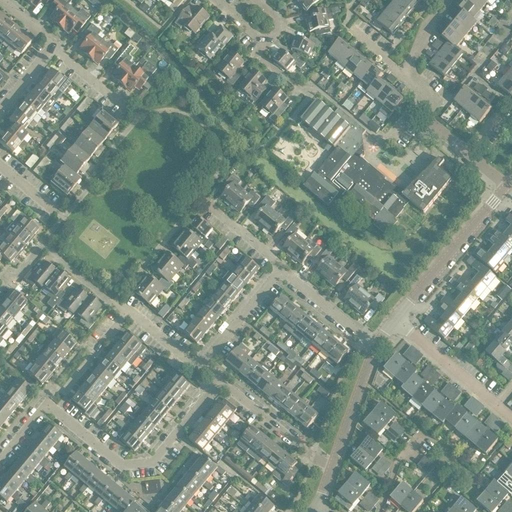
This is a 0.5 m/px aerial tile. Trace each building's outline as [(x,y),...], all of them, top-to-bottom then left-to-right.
[(59,27),(72,11),(67,7),(71,2),(69,0),(57,0),(53,6),(58,10),(50,20),(59,27)] [(166,0),(173,5),(170,10),(174,13),(184,0),(166,0)] [(321,0),(301,0),(298,2),(306,12),(321,0)] [(413,10),(400,0),(395,0),(391,5),(406,18),(413,10)] [(420,2),(417,0),(400,0),(413,10),(420,2)] [(480,13),(465,0),(458,9),(461,12),(461,11),(473,21),(474,21),(480,13)] [(464,0),(465,0),(480,13),(487,4),(481,0),(464,0)] [(406,18),(391,5),(384,14),(399,27),(406,18)] [(195,35),(209,18),(197,8),(191,15),(186,11),(175,24),(181,29),(184,26),(195,35)] [(308,20),(306,20),(309,32),(315,31),(316,37),(323,35),(331,33),(328,21),(332,20),(331,15),(330,8),(317,11),(319,18),(308,20)] [(72,11),(59,27),(68,35),(76,25),(80,29),(90,17),(81,10),(77,15),(72,11)] [(455,19),(470,32),(477,24),(474,21),(473,21),(461,11),(461,12),(455,19)] [(399,27),(384,14),(377,22),(392,35),(399,27)] [(448,28),(463,40),(470,32),(455,19),(448,28)] [(15,28),(7,21),(0,28),(0,37),(4,41),(15,28)] [(88,58),(101,42),(97,38),(101,33),(91,25),(82,37),(87,41),(79,50),(88,58)] [(23,34),(15,28),(4,41),(8,45),(5,51),(8,53),(23,34)] [(198,50),(210,60),(231,36),(221,28),(215,36),(212,33),(207,39),(204,36),(197,44),(201,47),(198,50)] [(441,36),(456,49),(463,40),(448,28),(441,36)] [(23,34),(8,53),(10,55),(15,51),(21,55),(32,42),(23,34)] [(456,49),(441,36),(440,37),(448,43),(442,50),(457,63),(463,55),(456,49)] [(317,52),(322,42),(311,37),(308,43),(296,38),(291,49),(309,57),(312,50),(317,52)] [(337,62),(349,47),(341,40),(328,55),(337,62)] [(101,42),(88,58),(97,65),(105,56),(109,60),(117,50),(109,44),(107,47),(101,42)] [(345,69),(357,54),(349,47),(337,62),(345,69)] [(300,70),(306,64),(295,54),(291,59),(280,50),(273,59),(287,72),(294,65),(300,70)] [(457,63),(442,50),(435,58),(450,71),(457,63)] [(120,85),(134,69),(129,65),(133,60),(124,52),(115,64),(119,68),(111,77),(120,85)] [(238,70),(244,63),(232,53),(218,70),(229,80),(227,81),(233,86),(243,74),(238,70)] [(353,76),(366,61),(357,54),(345,69),(353,76)] [(450,71),(435,58),(429,65),(444,78),(450,71)] [(361,82),(374,68),(366,61),(353,76),(361,82)] [(134,69),(120,85),(130,92),(138,83),(142,87),(152,75),(156,70),(147,62),(143,68),(139,73),(134,69)] [(374,68),(361,82),(369,89),(370,89),(379,79),(383,75),(374,68)] [(43,79),(62,95),(71,83),(64,77),(61,80),(50,71),(43,79)] [(259,88),(265,81),(253,71),(239,88),(251,98),(249,100),(254,104),(264,92),(259,88)] [(511,83),(505,78),(498,87),(511,98),(511,83)] [(43,79),(37,88),(53,101),(55,103),(62,95),(43,79)] [(375,101),(387,86),(379,79),(370,89),(369,89),(366,93),(375,101)] [(387,86),(375,101),(383,107),(396,92),(387,86)] [(462,110),(475,94),(466,87),(454,103),(462,110)] [(37,88),(29,96),(48,111),(50,109),(48,107),(53,101),(37,88)] [(281,106),(287,99),(275,89),(261,106),(272,115),(269,119),(275,124),(286,110),(281,106)] [(396,92),(383,107),(392,115),(404,100),(396,92)] [(475,94),(462,110),(471,117),(483,101),(475,94)] [(29,96),(23,105),(36,116),(40,110),(46,114),(48,111),(29,96)] [(78,108),(84,113),(92,103),(87,98),(78,108)] [(366,132),(338,109),(334,115),(317,101),(301,121),(336,151),(318,172),(320,173),(317,176),(314,174),(304,187),(328,207),(332,202),(336,205),(346,204),(349,200),(373,221),(374,220),(375,221),(372,225),(386,236),(397,222),(393,219),(394,218),(395,219),(409,202),(424,215),(452,181),(451,180),(453,177),(441,167),(444,164),(444,163),(443,164),(440,161),(440,160),(403,196),(398,192),(384,180),(385,179),(362,159),(364,156),(363,135),(366,132)] [(347,101),(342,106),(349,112),(354,106),(347,101)] [(483,101),(471,117),(480,124),(492,109),(483,101)] [(23,105),(16,113),(34,128),(36,125),(32,121),(36,116),(23,105)] [(63,113),(63,114),(63,115),(64,115),(64,116),(65,116),(66,116),(66,115),(67,114),(68,114),(69,113),(70,112),(70,111),(71,111),(71,110),(71,109),(70,108),(69,107),(68,107),(67,106),(67,107),(66,107),(65,108),(65,109),(64,110),(65,111),(64,112),(63,113)] [(84,113),(78,108),(75,111),(81,116),(84,113)] [(94,121),(114,138),(118,133),(114,130),(118,125),(102,112),(94,121)] [(34,128),(16,113),(8,121),(13,125),(22,132),(23,132),(27,127),(32,130),(34,128)] [(363,114),(359,120),(376,134),(380,128),(363,114)] [(94,121),(87,130),(103,143),(107,138),(111,142),(114,138),(94,121)] [(13,125),(6,133),(25,149),(27,146),(23,141),(27,136),(23,132),(22,132),(13,125)] [(68,128),(64,125),(60,131),(63,134),(68,128)] [(87,130),(80,138),(100,155),(104,150),(100,147),(103,143),(87,130)] [(25,149),(6,133),(0,140),(0,144),(12,155),(17,148),(22,151),(25,149)] [(80,138),(73,147),(89,160),(93,155),(97,158),(100,155),(80,138)] [(54,145),(50,142),(46,147),(49,150),(54,145)] [(73,147),(66,155),(86,171),(90,167),(86,164),(89,160),(73,147)] [(86,171),(66,155),(59,164),(63,168),(64,167),(75,177),(75,176),(79,172),(83,175),(86,171)] [(46,167),(41,162),(32,173),(37,177),(46,167)] [(63,168),(57,175),(77,192),(80,187),(77,184),(80,180),(75,176),(75,177),(64,167),(63,168)] [(77,192),(57,175),(50,184),(65,198),(69,193),(73,196),(77,192)] [(230,206),(243,191),(238,186),(241,183),(232,175),(224,186),(228,189),(221,198),(230,206)] [(243,191),(230,206),(240,214),(247,205),(251,209),(260,199),(251,192),(248,195),(243,191)] [(264,229),(276,214),(271,209),(275,204),(267,197),(257,209),(262,213),(254,222),(264,229)] [(20,214),(12,224),(30,239),(37,231),(36,230),(39,227),(33,222),(30,225),(23,219),(24,217),(20,214)] [(276,214),(264,229),(273,237),(280,228),(285,232),(293,222),(289,218),(285,222),(276,214)] [(292,214),(289,218),(293,222),(297,218),(292,214)] [(511,226),(508,232),(511,235),(511,216),(508,214),(503,219),(511,226)] [(199,234),(209,242),(206,239),(212,231),(197,218),(189,226),(199,234)] [(24,247),(30,239),(12,224),(5,232),(9,236),(9,235),(24,247)] [(292,257),(305,242),(296,234),(298,231),(292,226),(284,235),(290,241),(283,250),(292,257)] [(491,234),(511,252),(511,250),(511,235),(508,232),(504,237),(495,229),(491,234)] [(209,242),(199,234),(195,239),(186,231),(179,239),(195,252),(201,245),(204,248),(209,242)] [(491,252),(502,262),(511,252),(491,234),(486,240),(495,247),(491,252)] [(9,236),(2,244),(16,256),(24,247),(9,235),(9,236)] [(219,251),(228,241),(223,237),(215,247),(219,251)] [(195,252),(179,239),(172,247),(181,255),(179,258),(189,266),(193,269),(196,265),(191,257),(195,252)] [(0,242),(0,256),(2,258),(9,265),(16,256),(2,244),(0,242)] [(305,242),(292,257),(301,265),(309,256),(313,260),(321,250),(317,246),(314,250),(305,242)] [(325,280),(338,265),(329,257),(333,252),(329,248),(319,260),(323,263),(316,272),(325,280)] [(502,262),(491,252),(487,257),(478,249),(473,255),(494,272),(502,262)] [(160,262),(176,275),(182,268),(185,271),(189,266),(179,258),(176,261),(167,253),(160,262)] [(239,267),(253,278),(259,270),(243,256),(236,264),(239,267)] [(476,279),(487,289),(496,278),(476,261),(471,266),(480,274),(476,279)] [(160,281),(170,289),(173,285),(170,282),(176,275),(160,262),(153,270),(162,278),(160,281)] [(35,284),(42,289),(57,271),(56,271),(55,273),(44,264),(35,275),(30,271),(23,279),(33,287),(35,284)] [(338,265),(325,280),(334,288),(342,279),(346,283),(358,269),(354,265),(347,273),(338,265)] [(246,286),(253,278),(239,267),(232,275),(246,286)] [(57,271),(42,289),(42,290),(44,288),(50,293),(47,297),(50,300),(46,305),(52,309),(54,306),(56,304),(62,297),(64,295),(59,291),(68,280),(57,271)] [(239,295),(246,286),(232,275),(230,273),(223,281),(225,284),(239,295)] [(141,284),(157,298),(163,291),(166,294),(170,289),(160,281),(158,284),(148,276),(141,284)] [(458,281),(479,299),(487,289),(476,279),(472,284),(463,276),(458,281)] [(353,308),(366,293),(357,286),(362,281),(357,277),(347,288),(352,292),(344,301),(353,308)] [(479,299),(458,281),(454,286),(463,294),(459,299),(470,309),(479,299)] [(157,298),(141,284),(134,293),(150,306),(157,298)] [(232,303),(239,295),(225,284),(218,292),(232,303)] [(505,285),(496,296),(502,301),(511,290),(505,285)] [(75,314),(88,297),(87,299),(75,290),(66,300),(62,297),(56,304),(54,306),(64,314),(66,310),(73,316),(75,314)] [(5,301),(19,312),(26,304),(13,292),(5,301)] [(218,292),(211,301),(225,312),(232,303),(218,292)] [(366,293),(353,308),(363,316),(370,307),(375,311),(384,300),(379,295),(375,300),(366,293)] [(88,297),(75,314),(81,319),(78,323),(88,331),(95,322),(90,318),(100,307),(88,297)] [(279,317),(289,304),(281,297),(270,310),(279,317)] [(441,302),(462,319),(470,309),(459,299),(455,304),(446,297),(441,302)] [(0,310),(12,321),(19,312),(5,301),(0,307),(0,310)] [(218,320),(225,312),(211,301),(205,309),(218,320)] [(442,319),(453,329),(462,319),(441,302),(437,306),(446,314),(442,319)] [(279,317),(287,324),(298,311),(289,304),(279,317)] [(171,309),(166,305),(158,315),(163,319),(171,309)] [(211,328),(218,320),(205,309),(198,317),(211,328)] [(6,329),(12,321),(0,310),(0,324),(8,331),(6,329)] [(307,318),(298,311),(287,324),(296,332),(307,318)] [(204,336),(211,328),(198,317),(191,325),(204,336)] [(453,329),(442,319),(438,324),(429,317),(424,322),(444,340),(453,329)] [(296,332),(304,338),(315,325),(307,318),(296,332)] [(503,332),(511,339),(511,322),(503,332)] [(0,324),(0,338),(3,341),(2,339),(8,331),(0,324)] [(204,336),(191,325),(184,334),(197,345),(204,336)] [(304,338),(312,345),(323,332),(315,325),(304,338)] [(49,338),(53,341),(68,353),(75,345),(56,329),(49,338)] [(312,345),(320,352),(331,339),(323,332),(312,345)] [(495,342),(506,352),(510,347),(511,348),(511,339),(503,332),(495,342)] [(120,343),(138,358),(145,350),(127,334),(120,343)] [(320,352),(329,359),(340,346),(331,339),(320,352)] [(61,361),(68,353),(53,341),(47,349),(61,361)] [(506,352),(495,342),(486,353),(506,370),(511,365),(502,357),(506,352)] [(120,343),(113,351),(128,363),(132,366),(138,358),(120,343)] [(459,343),(455,349),(459,352),(463,347),(459,343)] [(226,363),(240,374),(251,361),(246,357),(250,353),(241,345),(226,363)] [(54,370),(61,361),(47,349),(43,346),(36,355),(40,358),(54,370)] [(340,346),(329,359),(337,366),(348,353),(340,346)] [(274,350),(271,354),(276,358),(279,354),(274,350)] [(411,355),(416,359),(420,354),(416,350),(411,355)] [(121,372),(128,363),(113,351),(106,359),(121,372)] [(416,359),(411,355),(407,360),(412,363),(416,359)] [(395,378),(407,364),(396,356),(385,370),(395,378)] [(40,358),(33,366),(48,378),(54,370),(40,358)] [(114,380),(121,372),(106,359),(99,368),(114,380)] [(240,374),(248,381),(259,368),(251,361),(240,374)] [(248,381),(256,388),(268,375),(271,371),(263,364),(260,368),(259,368),(248,381)] [(403,390),(417,373),(407,364),(395,378),(405,387),(402,390),(403,390)] [(48,378),(33,366),(26,375),(40,387),(48,378)] [(107,388),(114,380),(99,368),(92,376),(107,388)] [(429,375),(433,379),(437,373),(433,370),(429,375)] [(417,373),(403,390),(413,398),(424,384),(415,376),(417,373)] [(164,379),(183,395),(190,386),(176,375),(171,380),(166,376),(164,379)] [(256,388),(265,395),(276,382),(268,375),(256,388)] [(10,389),(23,400),(30,391),(17,380),(11,376),(8,379),(14,384),(10,389)] [(100,397),(107,388),(92,376),(85,384),(100,397)] [(308,377),(304,381),(309,385),(312,381),(308,377)] [(176,403),(183,395),(164,379),(161,383),(166,387),(162,392),(176,403)] [(265,395),(273,402),(284,389),(276,382),(265,395)] [(85,384),(79,393),(93,405),(95,403),(97,406),(102,399),(100,397),(85,384)] [(423,407),(434,393),(424,384),(413,398),(423,407)] [(449,392),(453,396),(458,391),(453,387),(449,392)] [(0,394),(16,408),(23,400),(10,389),(6,394),(0,389),(0,394)] [(273,402),(281,409),(292,395),(284,389),(273,402)] [(169,411),(176,403),(162,392),(158,397),(153,393),(150,396),(169,411)] [(453,396),(449,392),(445,397),(449,400),(453,396)] [(93,405),(79,393),(71,402),(86,414),(93,405)] [(434,393),(423,407),(433,415),(445,402),(434,393)] [(0,408),(9,416),(16,408),(0,394),(0,408)] [(300,402),(292,395),(281,409),(289,416),(300,402)] [(162,420),(169,411),(150,396),(147,399),(152,403),(148,409),(162,420)] [(220,403),(216,408),(230,419),(234,415),(233,414),(237,410),(224,400),(221,404),(220,403)] [(472,406),(476,410),(480,405),(476,401),(472,406)] [(309,409),(300,402),(289,416),(298,423),(309,409)] [(443,424),(457,407),(454,410),(445,402),(433,415),(443,424)] [(125,403),(119,411),(124,415),(130,408),(125,403)] [(373,415),(387,426),(396,416),(382,404),(373,415)] [(476,410),(472,406),(468,411),(472,414),(476,410)] [(457,407),(443,424),(446,422),(455,430),(467,416),(457,407)] [(0,422),(2,425),(9,416),(0,408),(0,422)] [(216,408),(209,416),(224,427),(226,424),(232,430),(235,426),(229,421),(230,419),(216,408)] [(155,428),(162,420),(148,409),(144,414),(139,409),(136,412),(155,428)] [(309,409),(298,423),(307,430),(318,417),(309,409)] [(148,436),(155,428),(136,412),(134,416),(139,420),(135,425),(148,436)] [(109,418),(105,415),(101,421),(104,423),(109,418)] [(387,426),(373,415),(364,425),(378,437),(387,426)] [(209,416),(203,424),(217,436),(224,427),(209,416)] [(466,438),(478,424),(467,416),(455,430),(466,438)] [(492,423),(496,427),(500,422),(496,418),(492,423)] [(117,422),(116,423),(117,423),(117,424),(118,424),(118,425),(120,427),(121,427),(122,428),(122,429),(123,429),(125,426),(125,425),(123,423),(121,421),(120,421),(120,420),(118,420),(117,420),(117,421),(116,422),(117,422)] [(496,427),(492,423),(488,428),(492,432),(496,427)] [(203,424),(196,432),(210,444),(214,439),(220,445),(223,441),(216,436),(217,436),(203,424)] [(478,424),(466,438),(476,447),(488,433),(478,424)] [(42,434),(61,450),(63,447),(58,442),(62,437),(49,425),(42,434)] [(141,445),(148,436),(135,425),(130,430),(125,426),(123,429),(122,429),(141,445)] [(250,449),(261,435),(252,427),(240,441),(237,445),(246,453),(250,449)] [(393,436),(397,431),(392,427),(389,432),(393,436)] [(134,453),(141,445),(122,429),(120,432),(124,435),(118,442),(120,444),(125,448),(126,446),(134,453)] [(397,431),(393,436),(398,440),(402,435),(397,431)] [(210,444),(196,432),(189,440),(203,452),(210,444)] [(488,433),(476,447),(486,455),(498,441),(488,433)] [(42,434),(35,442),(48,454),(53,449),(58,454),(61,450),(42,434)] [(250,449),(246,453),(255,460),(270,442),(261,435),(250,449)] [(360,450),(374,462),(383,451),(369,439),(360,450)] [(48,454),(35,442),(28,451),(47,467),(50,463),(44,459),(48,454)] [(262,459),(268,463),(279,449),(270,442),(255,460),(259,463),(262,459)] [(268,463),(277,471),(288,457),(279,449),(268,463)] [(374,462),(360,450),(351,460),(365,472),(374,462)] [(21,459),(35,470),(39,465),(44,470),(47,467),(28,451),(21,459)] [(65,481),(83,459),(76,453),(64,468),(70,473),(64,480),(65,481)] [(197,464),(212,476),(216,471),(222,477),(226,473),(218,467),(217,469),(203,457),(197,464)] [(288,457),(277,471),(272,476),(287,488),(302,470),(296,466),(297,464),(288,457)] [(421,462),(432,471),(435,467),(425,458),(421,462)] [(21,459),(14,467),(33,483),(36,480),(30,475),(35,470),(21,459)] [(90,465),(83,459),(65,481),(68,483),(74,476),(78,479),(90,465)] [(233,469),(236,465),(231,461),(228,464),(233,469)] [(380,470),(384,466),(379,462),(375,466),(380,470)] [(432,471),(421,462),(417,467),(428,476),(432,471)] [(197,464),(192,471),(213,489),(213,488),(206,483),(212,476),(197,464)] [(78,479),(85,485),(97,470),(90,465),(78,479)] [(384,466),(380,470),(385,474),(389,470),(384,466)] [(14,467),(7,476),(21,487),(25,482),(31,486),(33,483),(14,467)] [(242,476),(245,472),(240,468),(237,472),(242,476)] [(104,476),(97,470),(85,485),(79,492),(83,495),(89,488),(92,491),(104,476)] [(192,471),(186,478),(200,490),(203,486),(210,492),(213,489),(192,471)] [(245,472),(242,476),(247,481),(250,477),(245,472)] [(347,485),(361,497),(370,486),(356,474),(347,485)] [(495,483),(511,497),(511,496),(511,480),(506,475),(498,485),(495,482),(495,483)] [(7,476),(0,484),(19,500),(22,497),(16,492),(21,487),(7,476)] [(110,482),(104,476),(92,491),(98,496),(110,482)] [(195,496),(200,490),(186,478),(180,484),(195,496)] [(117,487),(110,482),(98,496),(100,497),(94,504),(97,507),(103,500),(105,502),(117,487)] [(260,491),(263,487),(258,483),(254,487),(260,491)] [(511,497),(495,483),(486,493),(500,505),(508,495),(511,497)] [(19,500),(0,484),(0,498),(7,504),(11,499),(17,503),(19,500)] [(180,484),(175,491),(189,503),(191,501),(198,507),(201,503),(194,497),(195,496),(180,484)] [(361,497),(347,485),(335,500),(349,511),(361,497)] [(401,507),(413,493),(403,485),(391,499),(401,507)] [(105,502),(112,507),(124,493),(117,487),(105,502)] [(263,487),(260,491),(265,495),(268,491),(263,487)] [(184,510),(189,503),(175,491),(169,498),(184,510)] [(119,511),(131,498),(124,493),(112,507),(115,510),(112,511),(119,511)] [(413,493),(401,507),(406,511),(414,511),(423,502),(413,493)] [(493,511),(500,505),(486,493),(477,503),(487,511),(493,511)] [(248,511),(249,511),(270,511),(274,508),(260,496),(255,501),(248,496),(245,499),(252,505),(248,511)] [(367,506),(371,501),(366,497),(363,502),(367,506)] [(131,498),(119,511),(130,511),(136,506),(134,505),(136,503),(131,498)] [(169,498),(164,504),(172,511),(182,511),(184,510),(169,498)] [(453,510),(455,511),(475,511),(476,511),(462,499),(453,510)] [(40,511),(48,502),(47,500),(41,508),(35,503),(27,511),(40,511)] [(209,500),(202,508),(206,511),(213,503),(209,500)] [(371,501),(367,506),(373,510),(376,505),(371,501)] [(46,511),(44,511),(50,504),(48,502),(40,511),(46,511)]
